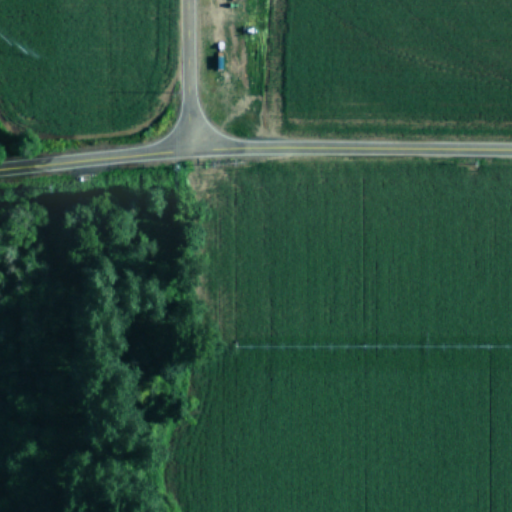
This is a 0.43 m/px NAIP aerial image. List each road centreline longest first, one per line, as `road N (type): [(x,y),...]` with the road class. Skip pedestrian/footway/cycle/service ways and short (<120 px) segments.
road 1 (residential): [(511,147),(189,148),(0,167)]
road 2 (residential): [(189,148),(186,0)]
